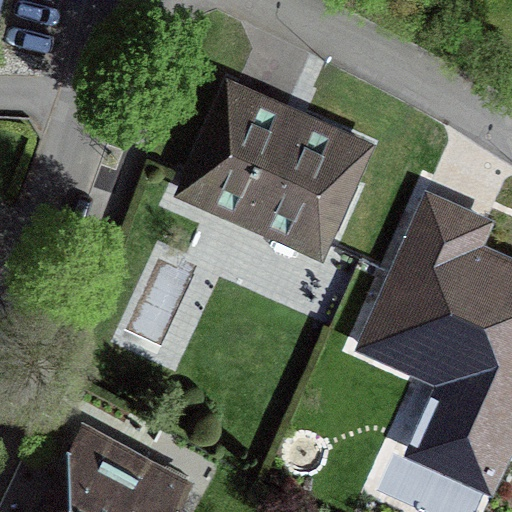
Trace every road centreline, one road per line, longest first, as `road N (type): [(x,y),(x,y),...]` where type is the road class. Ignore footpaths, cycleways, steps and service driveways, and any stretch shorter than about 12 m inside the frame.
road 1 (residential): [(0,347),(121,0)]
road 2 (residential): [(511,134),(262,0)]
